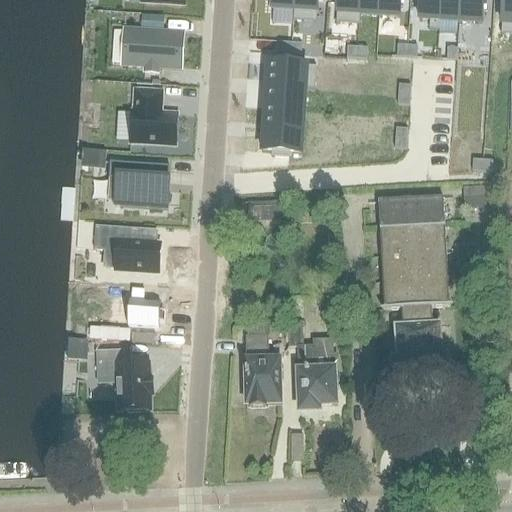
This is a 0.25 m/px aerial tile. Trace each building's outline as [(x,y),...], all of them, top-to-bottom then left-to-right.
[(268,0),(268,1),(272,2),(271,11),(294,13),(294,0),(268,0)] [(294,0),(294,13),(293,22),(316,24),(317,0),(294,0)] [(337,0),(336,25),(359,27),(360,17),(360,0),(337,0)] [(360,0),(360,17),(379,18),(380,0),(360,0)] [(380,0),(379,18),(399,20),(400,0),(380,0)] [(420,0),(419,21),(430,22),(429,31),(439,32),(440,22),(441,0),(420,0)] [(441,0),(440,22),(459,23),(460,0),(441,0)] [(460,0),(459,23),(482,25),(483,0),(460,0)] [(511,0),(503,0),(501,36),(511,36),(511,0)] [(143,17),(142,30),(163,31),(164,18),(143,17)] [(115,32),(113,66),(123,67),(158,69),(181,70),(183,37),(142,34),(125,33),(115,32)] [(282,44),(281,56),(291,57),(292,45),(282,44)] [(292,45),(291,57),(301,58),(302,46),(292,45)] [(397,47),(397,59),(407,59),(408,47),(397,47)] [(408,47),(407,59),(417,60),(417,48),(408,47)] [(347,48),(347,60),(357,61),(357,49),(347,48)] [(357,49),(357,61),(367,62),(367,50),(357,49)] [(447,50),(447,62),(456,62),(457,50),(447,50)] [(268,65),(266,88),(305,91),(315,91),(317,68),(268,65)] [(399,87),(398,97),(410,97),(411,87),(399,87)] [(266,88),(265,110),(304,112),(305,91),(266,88)] [(132,114),(130,145),(175,148),(177,117),(159,115),(159,109),(161,109),(162,94),(135,93),(134,114),(132,114)] [(398,97),(397,107),(409,107),(410,97),(398,97)] [(265,110),(263,132),(302,134),(304,112),(265,110)] [(396,130),(395,140),(407,141),(408,131),(396,130)] [(263,132),(262,154),(272,155),(271,159),(291,160),(291,156),(301,157),(302,134),(263,132)] [(395,140),(395,150),(407,151),(407,141),(395,140)] [(82,154),(81,165),(105,166),(106,156),(82,154)] [(473,161),(472,173),(482,174),(483,162),(473,161)] [(483,162),(482,174),(492,175),(493,163),(483,162)] [(110,166),(109,182),(117,182),(116,209),(167,212),(168,193),(164,193),(165,183),(169,184),(170,170),(110,166)] [(485,189),(466,190),(467,209),(486,208),(485,189)] [(433,328),(432,310),(450,309),(446,201),(383,204),(387,313),(404,312),(405,330),(396,330),(397,361),(392,361),(394,393),(447,391),(446,356),(441,357),(440,328),(433,328)] [(280,207),(256,208),(248,208),(248,223),(280,223),(280,207)] [(78,222),(77,238),(87,239),(88,223),(78,222)] [(95,228),(93,254),(116,256),(115,273),(159,276),(161,245),(139,244),(140,231),(95,228)] [(129,298),(128,323),(160,325),(161,300),(129,298)] [(269,325),(247,326),(247,340),(269,340),(269,325)] [(304,325),(289,325),(289,350),(299,350),(299,349),(305,349),(305,345),(304,325)] [(248,363),(247,363),(248,410),(282,410),(281,362),(270,362),(269,340),(247,340),(248,363)] [(88,356),(88,344),(88,343),(80,343),(69,342),(68,354),(88,356)] [(305,349),(299,349),(299,350),(300,388),(300,396),(300,409),(335,407),(333,366),(337,363),(337,357),(333,357),(332,343),(315,344),(315,349),(305,349)] [(124,352),(96,353),(97,374),(117,373),(119,415),(150,414),(149,396),(153,396),(152,382),(149,382),(148,366),(125,367),(124,352)]
